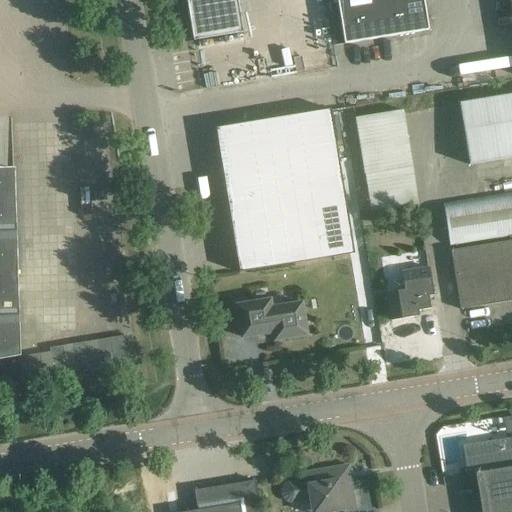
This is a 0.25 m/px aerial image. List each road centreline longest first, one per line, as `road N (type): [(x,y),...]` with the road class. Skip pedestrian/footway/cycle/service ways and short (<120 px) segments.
road 1 (unclassified): [(200,433),(126,0)]
road 2 (unclassified): [(0,465),(200,433)]
road 3 (unclassified): [(200,433),(399,399)]
